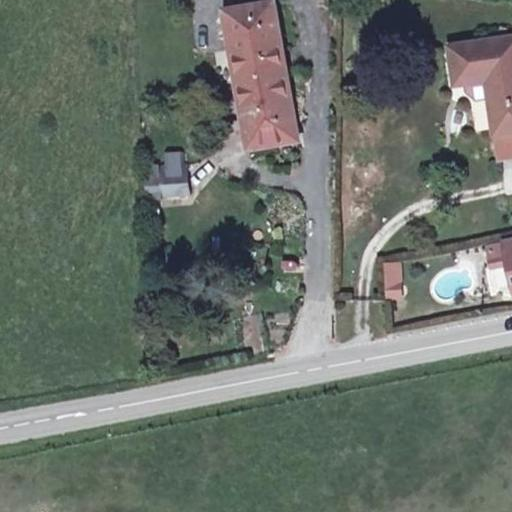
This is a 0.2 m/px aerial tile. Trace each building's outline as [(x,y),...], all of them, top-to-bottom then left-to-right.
[(298,140),(274,6),(229,14),(253,148),(298,140)] [(511,38),(451,49),(456,82),(466,81),(492,76),(495,89),(489,91),(490,97),(496,132),(511,129),(511,38)] [(492,76),(466,81),(467,91),(477,99),(490,97),(489,91),(495,89),(492,76)] [(511,129),(496,132),(500,157),(511,154),(511,129)] [(147,194),(183,194),(182,156),(147,157),(147,194)] [(507,244),(490,248),(495,269),(511,265),(507,244)] [(385,265),(386,297),(400,297),(399,264),(385,265)]
